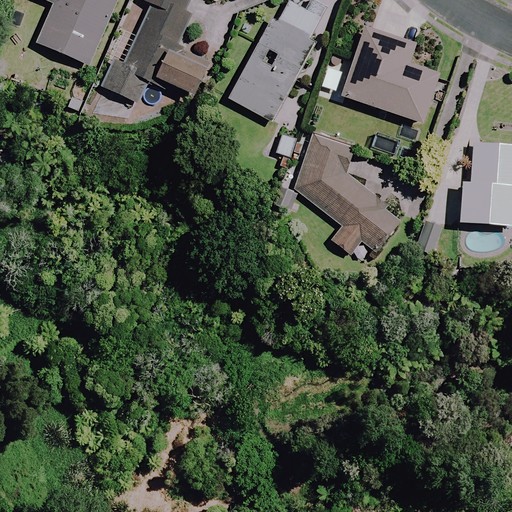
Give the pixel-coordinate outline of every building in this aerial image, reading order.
[(36,0),(53,7),(36,47),(89,68),(116,0),(36,0)] [(190,0),(139,0),(139,2),(149,7),(134,41),(123,36),(99,89),(137,107),(146,86),(156,90),(159,84),(193,99),(209,65),(175,50),(189,18),(183,16),(190,0)] [(279,0),(278,0),(269,20),(227,102),(273,126),(315,43),(309,41),(325,10),(307,1),(302,11),(279,0)] [(413,49),(363,32),(340,100),(420,127),(437,78),(407,68),(413,49)] [(295,142),(280,137),(274,155),(288,161),(295,142)] [(351,153),(313,140),(294,192),(339,229),(329,242),(349,259),(360,245),(372,254),(400,221),(344,175),(351,153)] [(511,223),(511,148),(466,145),(463,187),(460,225),(511,229),(511,223)]
